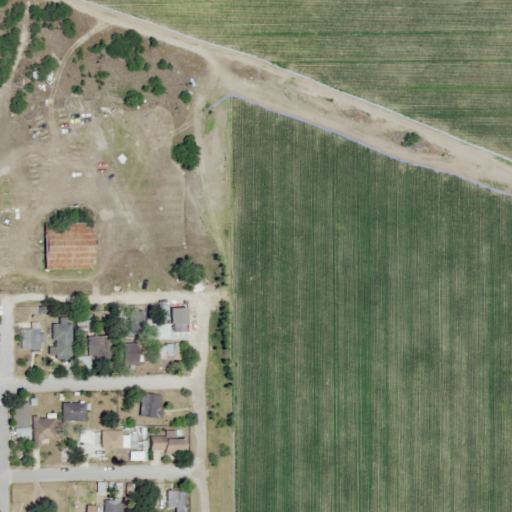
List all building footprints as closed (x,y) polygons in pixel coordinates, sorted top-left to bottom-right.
[(90,222),(40,222),(40,269),(90,269),(90,222)] [(157,319),(166,319),(166,340),(184,340),(184,306),(157,306),(157,319)] [(126,311),(126,333),(140,333),(140,311),(126,311)] [(51,358),(69,358),(69,324),(51,324),(51,358)] [(19,328),(19,350),(39,350),(39,328),(19,328)] [(107,357),(107,335),(86,335),(86,356),(76,356),(76,370),(88,370),(88,357),(107,357)] [(121,362),(136,362),(136,342),(121,342),(121,362)] [(170,357),(170,345),(157,345),(157,357),(170,357)] [(159,418),(159,394),(139,394),(139,418),(159,418)] [(14,434),(26,434),(26,402),(14,402),(14,434)] [(60,420),(84,420),(84,403),(60,403),(60,420)] [(53,439),(53,418),(31,418),(31,449),(39,449),(39,439),(53,439)] [(94,445),(96,431),(78,429),(76,442),(94,445)] [(121,451),(121,430),(97,430),(97,451),(105,451),(105,458),(115,458),(115,451),(121,451)] [(148,439),(148,452),(181,452),(181,439),(148,439)] [(165,508),(173,508),(172,511),(183,511),(183,491),(165,491),(165,508)] [(118,511),(119,501),(102,501),(101,511),(118,511)]
